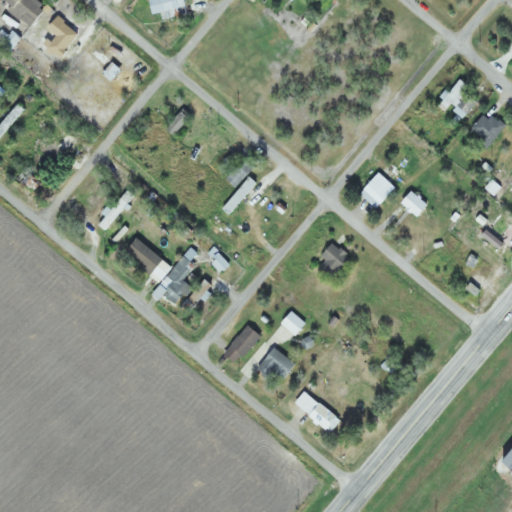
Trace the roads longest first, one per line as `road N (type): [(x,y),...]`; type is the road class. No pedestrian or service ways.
road 1 (residential): [(486,335),(92,0)]
road 2 (residential): [(354,492),(0,189)]
road 3 (residential): [(193,355),(492,0)]
road 4 (residential): [(38,222),(228,0)]
road 5 (primary): [(338,511),(511,304)]
road 6 (residential): [(511,90),(405,0)]
